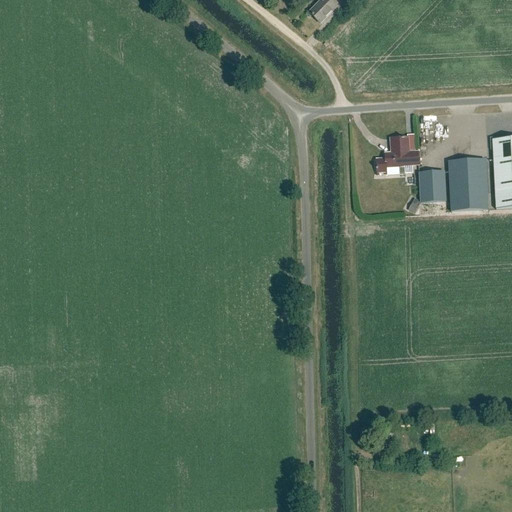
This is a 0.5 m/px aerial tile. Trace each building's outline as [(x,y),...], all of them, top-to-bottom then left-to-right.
[(332,0),(320,0),(321,1),(309,14),(321,25),(337,8),(331,2),(332,0)] [(408,154),(407,139),(391,140),(392,155),(385,155),(385,161),(376,161),(377,173),(386,173),(386,169),(399,169),(399,176),(404,175),(404,166),(419,166),(418,154),(408,154)] [(496,211),(511,209),(511,139),(492,141),(496,211)] [(451,213),(488,211),(486,161),(448,163),(451,213)] [(421,204),(446,203),(444,173),(420,174),(421,204)]
